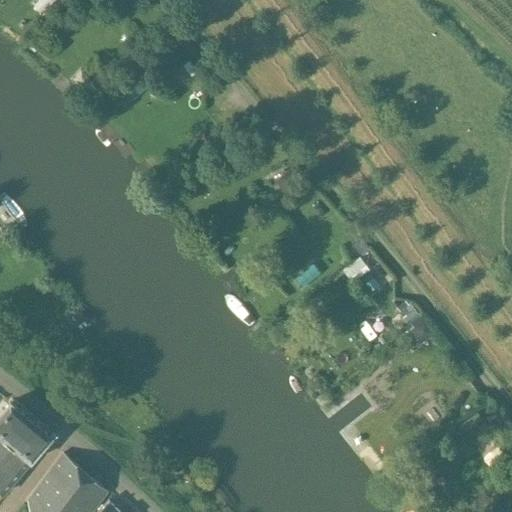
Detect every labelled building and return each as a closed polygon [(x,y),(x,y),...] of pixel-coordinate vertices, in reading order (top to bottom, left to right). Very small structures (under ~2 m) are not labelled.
[(281,189),(295,178),(288,169),(274,180),(281,189)] [(348,278),(366,265),(360,256),(342,270),(348,278)] [(434,333),(423,319),(410,330),(421,343),(434,333)] [(0,490),(5,494),(53,438),(11,402),(0,414),(0,490)] [(63,452),(26,500),(40,511),(93,511),(109,491),(63,452)] [(122,511),(111,500),(98,511),(122,511)]
